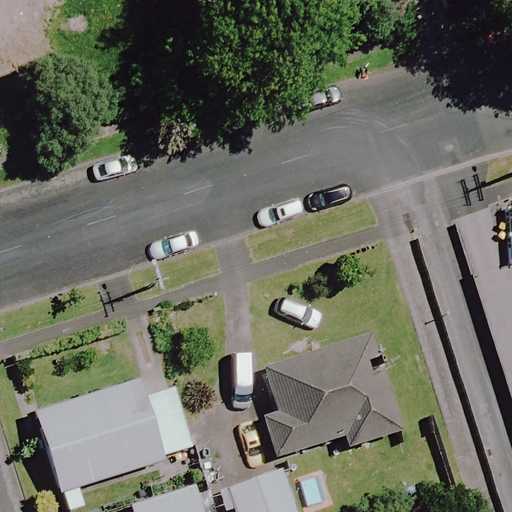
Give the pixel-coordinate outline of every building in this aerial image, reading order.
[(0,0),(0,72),(52,53),(39,18),(60,10),(56,0),(0,0)] [(396,436),(368,341),(258,374),(271,417),(258,421),(270,463),(337,443),(340,453),(396,436)] [(84,511),(78,492),(189,457),(170,395),(140,404),(134,386),(30,419),(50,484),(58,511),(84,511)] [(290,511),(277,475),(224,494),(230,511),(290,511)] [(209,511),(202,489),(149,506),(128,511),(209,511)]
